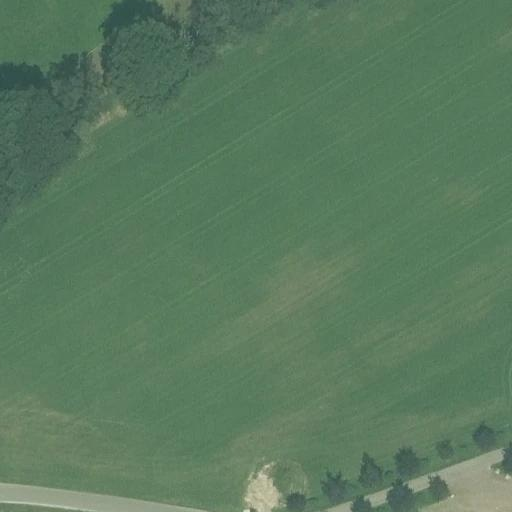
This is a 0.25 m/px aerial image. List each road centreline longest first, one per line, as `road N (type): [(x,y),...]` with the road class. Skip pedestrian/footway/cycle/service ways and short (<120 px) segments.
road 1 (unclassified): [(342,511),(511,450)]
road 2 (unclassified): [(0,494),(148,511)]
